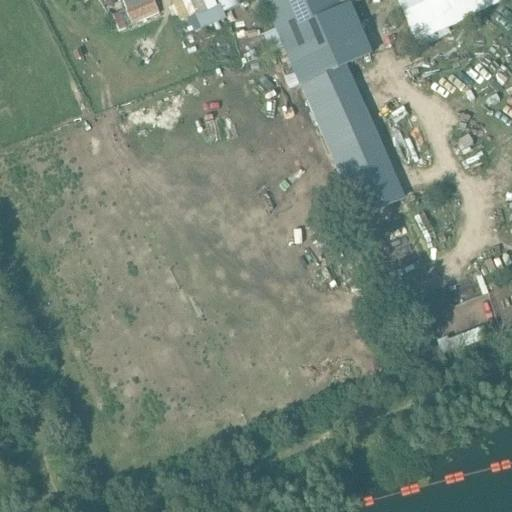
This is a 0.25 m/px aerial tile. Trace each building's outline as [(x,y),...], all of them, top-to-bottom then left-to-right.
[(35,0),(0,13),(0,25),(1,29),(52,10),(48,0),(35,0)] [(121,0),(129,18),(132,23),(158,12),(152,0),(121,0)] [(241,0),(171,0),(180,22),(188,18),(195,33),(224,21),(221,14),(244,5),(241,0)] [(263,0),(275,27),(284,47),(301,88),(336,73),(370,59),(348,7),(365,0),(263,0)] [(414,40),(498,0),(399,0),(398,1),(398,7),(414,40)] [(119,15),(113,18),(119,32),(126,29),(119,15)] [(275,27),(263,33),(271,52),(284,47),(275,27)] [(471,278),(424,295),(428,306),(451,298),(465,293),(475,289),(471,278)]
